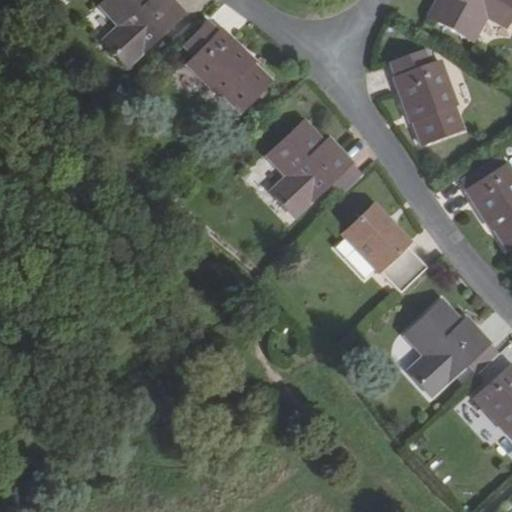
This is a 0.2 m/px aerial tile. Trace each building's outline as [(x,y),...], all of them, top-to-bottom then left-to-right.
[(104,0),(99,5),(119,26),(123,31),(105,47),(124,68),(184,14),(172,0),(169,0),(166,3),(162,0),(104,0)] [(511,0),(436,0),(426,18),(469,42),(484,17),(487,12),(508,23),(511,15),(511,0)] [(487,12),(484,17),(506,28),(508,23),(487,12)] [(239,113),(269,83),(251,65),(245,60),(248,57),(220,29),(218,30),(206,21),(182,46),(193,57),(185,65),(219,98),(221,95),(239,113)] [(123,31),(119,26),(101,42),(105,47),(123,31)] [(395,78),(393,78),(407,115),(410,114),(413,121),(422,146),(462,131),(453,106),(456,105),(440,61),(430,65),(425,52),(390,65),(395,78)] [(248,57),(245,60),(251,65),(253,63),(248,57)] [(302,122),(266,156),(286,177),(291,181),(274,198),(293,219),(330,184),(340,195),(360,176),(349,165),(351,164),(337,149),(333,154),(322,143),(302,122)] [(326,138),(322,143),(333,154),(337,149),(326,138)] [(467,189),(465,191),(486,224),(489,222),(493,228),(507,250),(511,246),(511,170),(507,163),(506,164),(500,156),(471,174),(477,184),(467,189)] [(471,174),(461,181),(467,189),(477,184),(471,174)] [(291,181),(286,177),(269,193),(274,198),(291,181)] [(405,247),(409,244),(372,206),(341,236),(378,273),(381,270),(391,281),(390,282),(399,291),(423,268),(414,259),(415,258),(405,247)] [(441,302),(405,335),(425,357),(429,361),(412,378),(431,399),(467,365),(476,375),(498,355),(488,345),(490,344),(476,330),(471,333),(461,322),(441,302)] [(465,318),(461,322),(471,333),(476,330),(465,318)] [(429,361),(425,357),(407,373),(412,378),(429,361)] [(511,435),(511,368),(509,365),(474,398),(506,433),(508,431),(511,435)]
